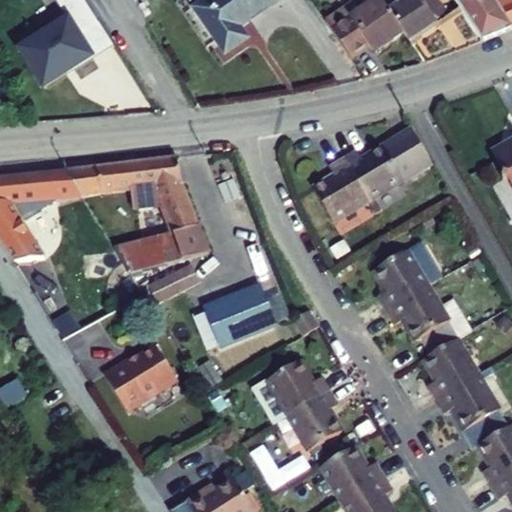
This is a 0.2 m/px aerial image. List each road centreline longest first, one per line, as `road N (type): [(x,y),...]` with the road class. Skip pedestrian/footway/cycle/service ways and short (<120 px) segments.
road 1 (residential): [(251,124),(305,261),(453,511)]
road 2 (residential): [(251,124),(0,149)]
road 3 (residential): [(403,90),(511,281)]
road 4 (residential): [(403,90),(251,124)]
